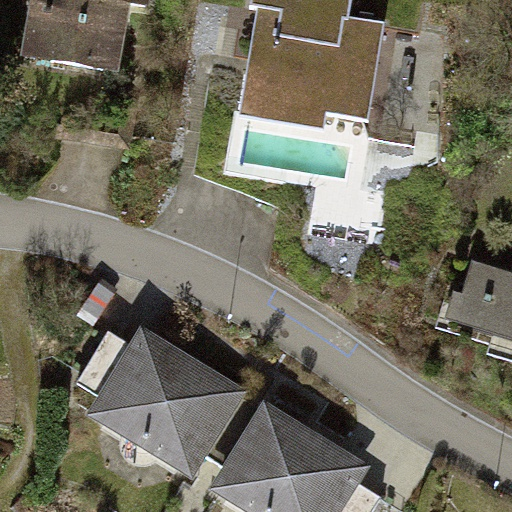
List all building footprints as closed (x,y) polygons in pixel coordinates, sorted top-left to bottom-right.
[(36,0),(24,68),(114,83),(126,13),(154,17),(157,0),(36,0)] [(354,0),(263,0),(245,110),(359,130),(376,30),(350,26),(354,0)] [(511,283),(472,272),(456,329),(511,345),(511,283)] [(145,328),(93,411),(199,477),(251,394),(145,328)] [(271,410),(220,493),(250,511),(355,511),(378,476),(271,410)]
